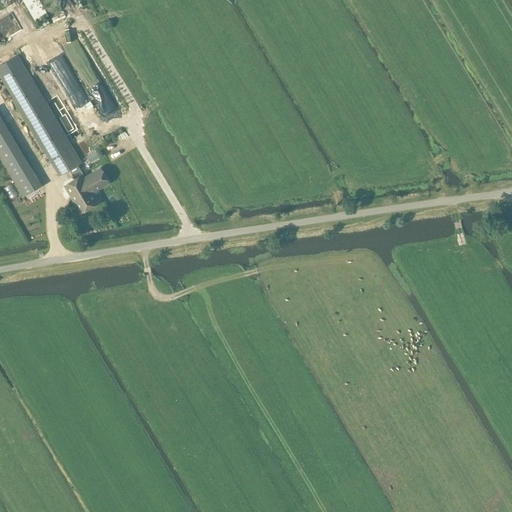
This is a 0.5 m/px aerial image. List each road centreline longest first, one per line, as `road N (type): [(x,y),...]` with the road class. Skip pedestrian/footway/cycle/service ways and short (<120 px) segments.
road 1 (unclassified): [(0,271),(511,194)]
road 2 (track): [(142,247),(160,297),(261,269),(340,263)]
